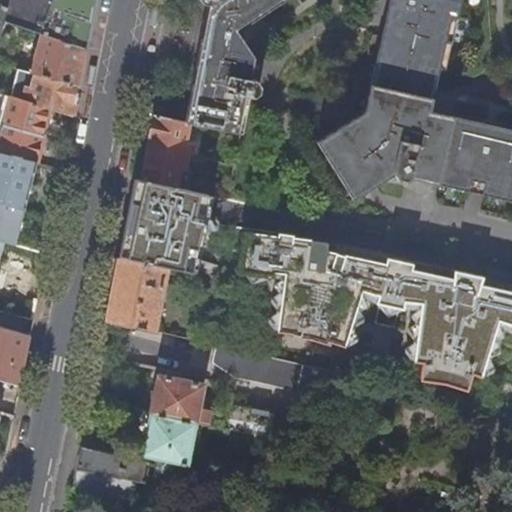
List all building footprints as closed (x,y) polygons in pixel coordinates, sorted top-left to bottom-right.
[(0,0),(0,34),(5,21),(32,30),(86,48),(91,26),(95,0),(0,0)] [(208,126),(230,131),(240,133),(248,96),(251,97),(258,91),(260,86),(255,79),(248,78),(252,56),(236,31),(282,0),(281,0),(198,0),(200,2),(206,3),(183,121),(189,122),(204,126),(205,125),(208,126)] [(511,201),(511,126),(452,113),(451,117),(426,111),(435,71),(441,73),(456,0),(385,0),(359,114),(315,142),(351,200),(393,174),(397,181),(404,183),(411,179),(511,201)] [(20,60),(18,66),(32,70),(37,72),(79,83),(83,67),(86,48),(32,30),(29,39),(39,42),(32,64),(20,60)] [(11,96),(18,66),(0,61),(0,92),(1,93),(11,96)] [(28,87),(32,70),(18,66),(11,96),(24,99),(28,87)] [(33,88),(37,72),(32,70),(28,87),(33,88)] [(33,88),(28,87),(24,99),(50,107),(74,113),(76,100),(79,83),(37,72),(33,88)] [(0,109),(6,111),(11,96),(1,93),(0,96),(0,109)] [(0,122),(43,134),(50,107),(24,99),(11,96),(6,111),(0,109),(0,122)] [(187,156),(190,143),(185,142),(189,122),(183,121),(154,114),(147,147),(187,156)] [(0,152),(36,162),(43,134),(0,122),(0,134),(0,135),(0,152)] [(190,142),(200,145),(204,126),(189,122),(185,142),(190,143),(190,142)] [(217,186),(230,131),(208,126),(204,145),(200,145),(198,158),(197,158),(201,159),(196,181),(217,186)] [(190,143),(187,156),(198,158),(200,145),(190,142),(190,143)] [(147,147),(141,179),(176,186),(180,167),(185,167),(187,156),(147,147)] [(0,200),(25,207),(36,162),(0,152),(0,200)] [(164,265),(190,270),(195,245),(199,240),(200,225),(206,193),(176,186),(141,179),(133,177),(117,255),(164,265)] [(16,243),(25,207),(0,200),(0,238),(6,240),(16,243)] [(511,292),(479,285),(481,276),(453,270),(451,278),(410,268),(411,262),(385,256),(384,262),(343,253),(343,255),(334,251),(332,256),(324,253),(325,242),(310,240),(310,238),(291,236),(291,234),(276,232),(276,235),(242,230),(237,272),(271,276),(269,290),(281,291),(276,330),(292,332),(291,335),(312,337),(328,344),(330,340),(344,345),(364,290),(380,296),(377,304),(394,307),(405,310),(405,302),(423,304),(412,361),(421,363),(418,380),(438,384),(465,392),(470,376),(480,379),(497,322),(511,327),(511,331),(511,335),(511,292)] [(151,330),(160,284),(164,265),(117,255),(109,296),(105,319),(151,330)] [(0,378),(20,384),(23,371),(30,335),(0,325),(0,378)] [(328,397),(334,372),(215,344),(211,360),(234,376),(297,392),(297,389),(328,397)] [(159,375),(151,411),(151,413),(195,423),(206,425),(209,410),(208,410),(210,401),(199,398),(201,384),(159,375)] [(225,402),(219,428),(301,446),(307,420),(225,402)] [(187,463),(195,423),(151,413),(143,453),(187,463)] [(145,460),(79,446),(77,459),(71,489),(129,501),(134,478),(141,480),(145,460)]
